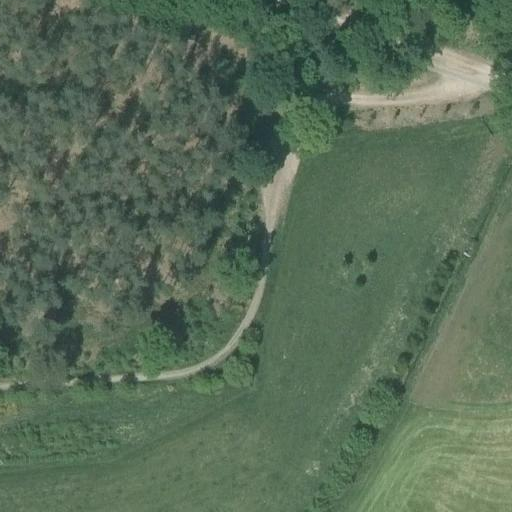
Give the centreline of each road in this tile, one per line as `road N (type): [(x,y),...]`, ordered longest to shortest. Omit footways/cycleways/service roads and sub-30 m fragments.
road 1 (track): [(0,376),(232,376),(290,109),(498,88)]
road 2 (track): [(293,0),(511,79)]
